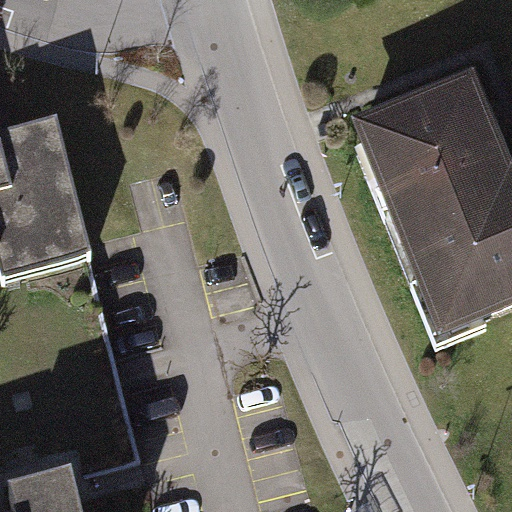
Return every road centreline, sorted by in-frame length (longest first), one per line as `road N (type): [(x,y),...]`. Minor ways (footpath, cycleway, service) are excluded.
road 1 (residential): [(214,24),(320,315),(411,511)]
road 2 (residential): [(214,24),(107,19),(48,0)]
